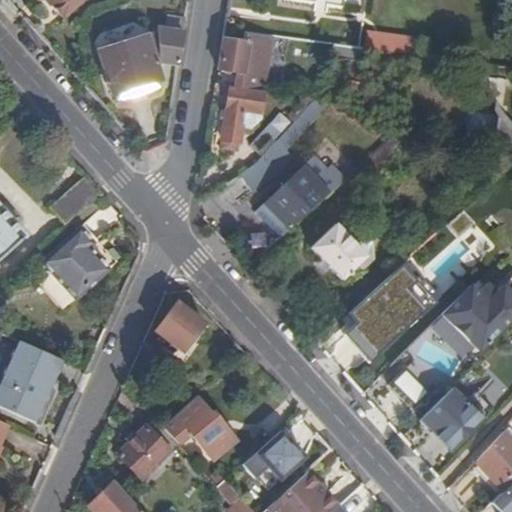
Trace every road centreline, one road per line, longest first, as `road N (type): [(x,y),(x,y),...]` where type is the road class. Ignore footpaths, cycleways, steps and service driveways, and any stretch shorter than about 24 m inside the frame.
road 1 (residential): [(422,511),(168,229)]
road 2 (residential): [(46,511),(168,229)]
road 3 (residential): [(168,229),(0,41)]
road 4 (residential): [(168,229),(207,0)]
